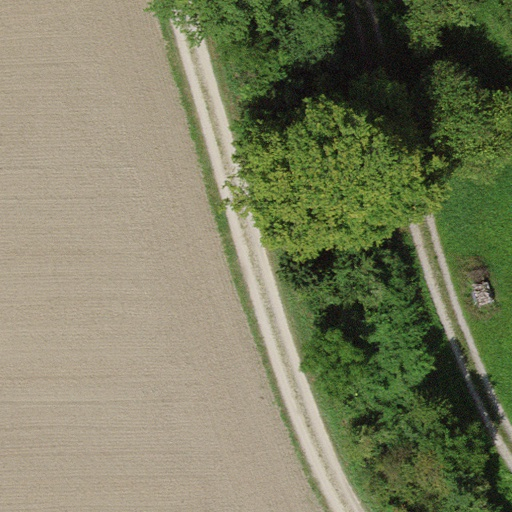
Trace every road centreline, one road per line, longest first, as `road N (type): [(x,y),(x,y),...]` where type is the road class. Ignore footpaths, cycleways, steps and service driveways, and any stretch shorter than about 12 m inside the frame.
road 1 (track): [(342,511),(282,357),(176,0)]
road 2 (track): [(511,452),(450,305),(363,0)]
